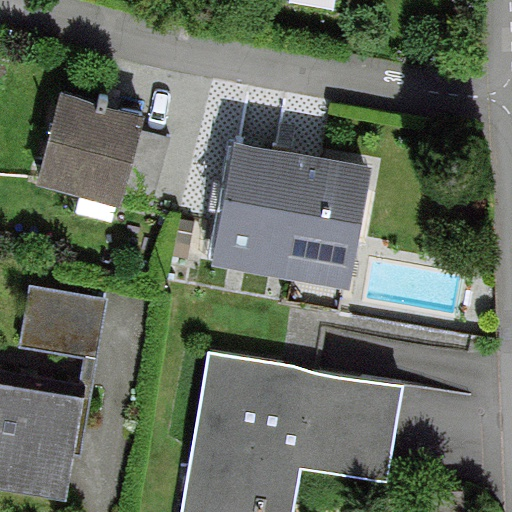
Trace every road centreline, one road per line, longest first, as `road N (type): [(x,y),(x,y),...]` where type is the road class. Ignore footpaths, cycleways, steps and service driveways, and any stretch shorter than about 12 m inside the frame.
road 1 (residential): [(0,9),(494,118)]
road 2 (residential): [(509,511),(494,118)]
